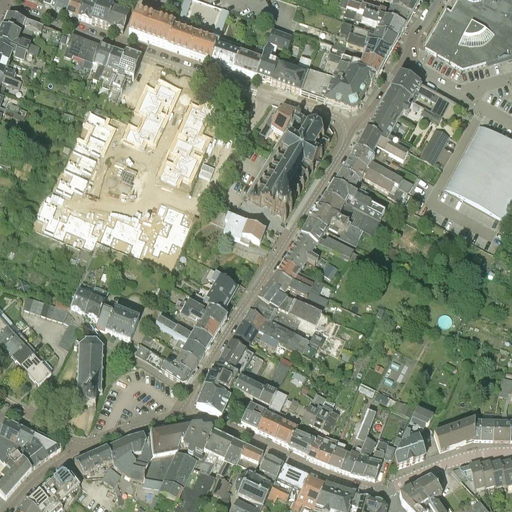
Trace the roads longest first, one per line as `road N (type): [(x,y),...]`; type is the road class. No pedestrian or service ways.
road 1 (residential): [(357,126),(189,397)]
road 2 (residential): [(0,5),(264,95)]
road 3 (residential): [(180,413),(376,491)]
road 4 (residential): [(436,0),(357,126)]
road 5 (residential): [(264,95),(203,205)]
road 6 (residential): [(391,489),(462,461),(511,455)]
